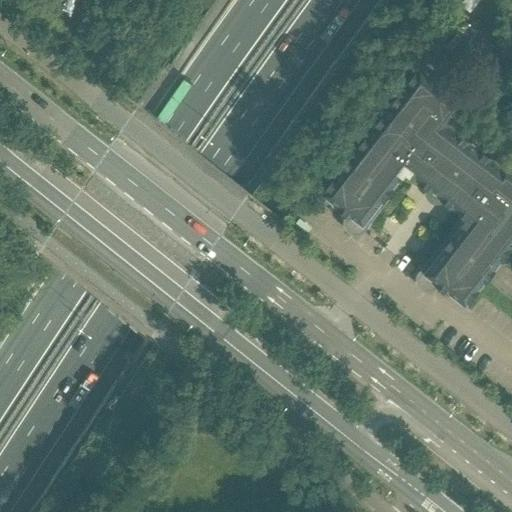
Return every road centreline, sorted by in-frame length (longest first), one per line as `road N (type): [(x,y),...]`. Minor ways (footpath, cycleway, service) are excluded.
road 1 (unclassified): [(511,429),(0,22)]
road 2 (motorway): [(0,491),(336,0)]
road 3 (secondary): [(403,393),(0,77)]
road 4 (motorway): [(263,0),(0,386)]
road 5 (secondary): [(0,153),(359,440)]
road 6 (secondary): [(511,480),(403,393)]
